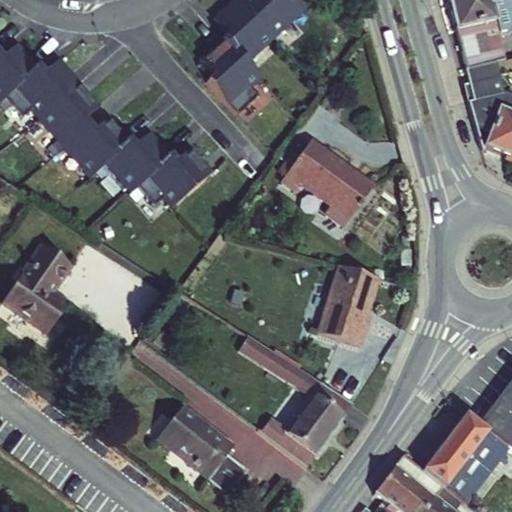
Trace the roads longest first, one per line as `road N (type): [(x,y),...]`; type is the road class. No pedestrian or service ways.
road 1 (secondary): [(378,0),(439,209),(442,248)]
road 2 (secondary): [(503,210),(470,188),(453,161),(408,0)]
road 3 (secondary): [(440,265),(421,354),(375,449)]
road 4 (secondary): [(375,449),(464,345),(510,310)]
road 5 (residential): [(117,14),(237,149)]
